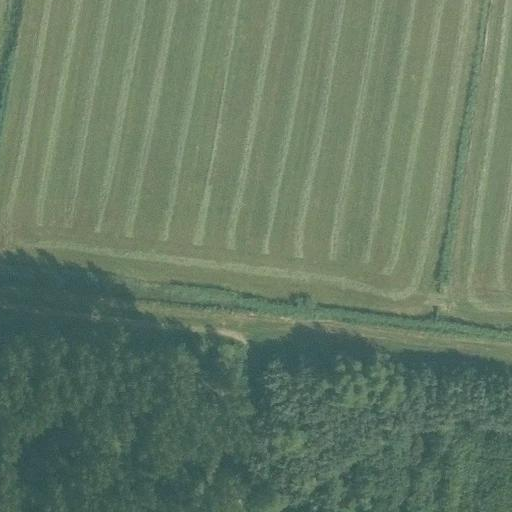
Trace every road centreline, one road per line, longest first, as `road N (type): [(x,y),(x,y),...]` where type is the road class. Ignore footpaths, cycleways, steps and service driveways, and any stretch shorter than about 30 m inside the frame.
road 1 (unknown): [(254,334),(511,359)]
road 2 (track): [(0,303),(254,334)]
road 3 (track): [(225,511),(254,334)]
